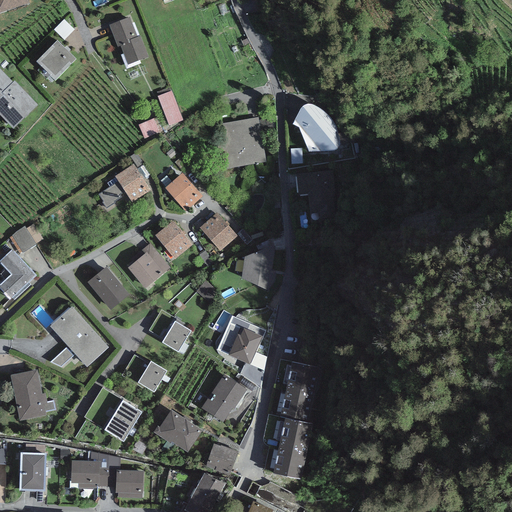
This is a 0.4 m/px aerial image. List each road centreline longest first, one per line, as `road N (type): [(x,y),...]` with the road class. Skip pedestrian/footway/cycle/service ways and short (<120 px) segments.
road 1 (residential): [(236,0),(278,95),(288,257),(241,484)]
road 2 (unknown): [(124,337),(184,267),(150,223)]
road 3 (unknown): [(31,509),(153,511)]
